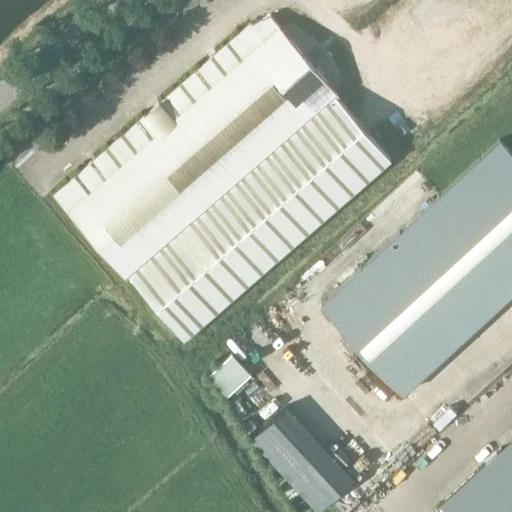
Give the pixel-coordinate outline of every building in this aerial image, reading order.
[(242,29),(241,28),(46,198),(117,278),(175,340),(380,162),(326,96),(260,20),(242,29)] [(511,153),(499,139),(321,303),(402,393),(511,292),(511,153)] [(236,342),(211,365),(231,386),(256,363),(236,342)] [(293,409),(272,429),(281,438),(302,418),(293,409)] [(289,442),(305,458),(323,441),(307,425),(289,442)] [(511,511),(511,436),(439,503),(447,511),(511,511)] [(285,475),(301,459),(294,452),(278,468),(285,475)] [(314,455),(304,463),(313,473),(323,465),(314,455)]
